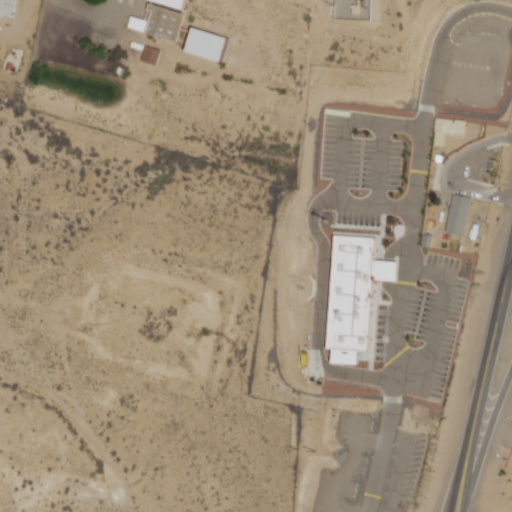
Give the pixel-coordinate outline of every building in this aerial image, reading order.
[(0,0),(16,0),(14,19),(0,17),(0,0)] [(185,0),(182,10),(149,0),(185,0)] [(192,27),(227,38),(220,62),(185,51),(190,34),(180,31),(176,42),(128,27),(132,16),(144,20),(149,4),(185,15),(181,27),(191,30),(192,27)] [(132,42),(143,45),(142,50),(131,47),(132,42)] [(146,46),(161,50),(157,66),(142,61),(146,46)] [(433,119),(450,121),(450,123),(452,123),(452,121),(464,122),(462,137),(452,135),(452,137),(445,136),(446,134),(443,134),(441,149),(431,147),(433,133),(432,132),(433,119)] [(451,194),(470,198),(470,200),(462,236),(443,232),(451,194)] [(334,235),(376,238),(374,261),(398,263),(397,281),(373,280),(369,352),(359,351),(358,365),(332,363),(332,349),(328,349),(334,235)] [(422,235),(431,237),(429,249),(420,248),(422,235)]
